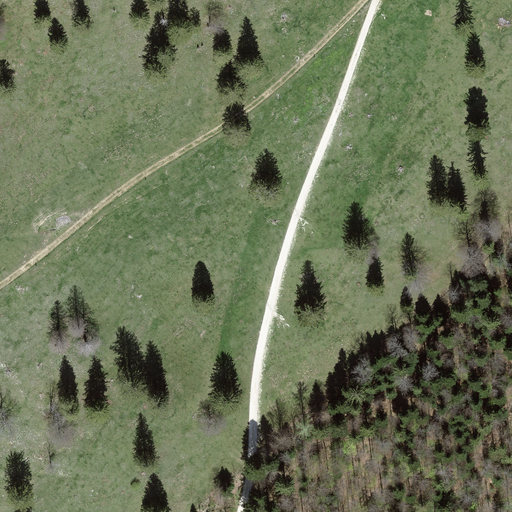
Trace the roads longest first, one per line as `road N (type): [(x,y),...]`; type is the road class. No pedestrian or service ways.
road 1 (track): [(377,0),(283,254),(260,351),(240,511)]
road 2 (track): [(368,0),(274,92),(0,287)]
road 3 (track): [(451,511),(511,400)]
